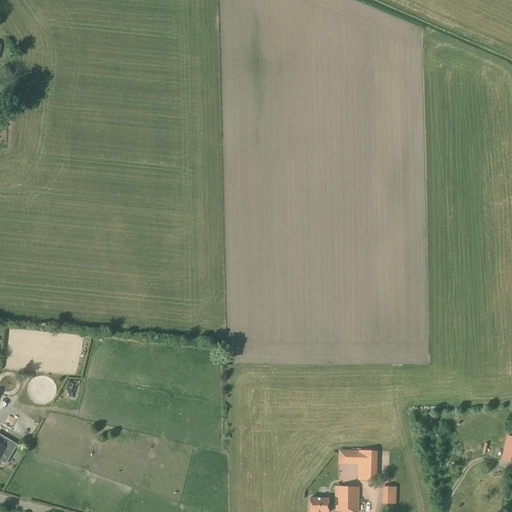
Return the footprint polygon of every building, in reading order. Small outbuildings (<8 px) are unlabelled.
[(24,433),(27,428),(20,423),(17,428),(24,433)] [(0,467),(2,469),(17,445),(2,436),(0,439),(0,467)] [(411,470),(410,462),(397,463),(397,471),(411,470)] [(358,511),(358,487),(335,487),(334,499),(310,498),(309,511),(327,511),(328,506),(335,506),(335,511),(358,511)] [(395,504),(396,487),(383,487),(382,504),(395,504)]
